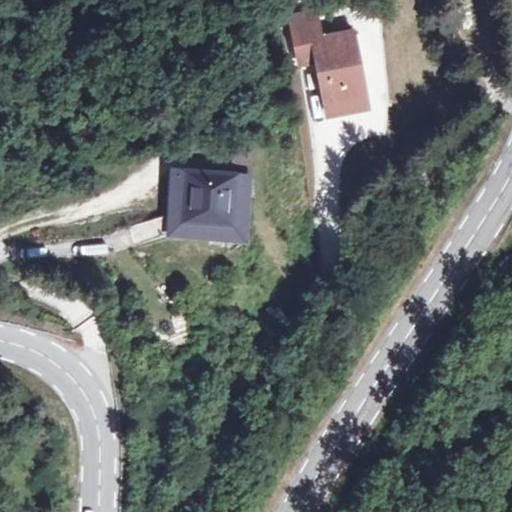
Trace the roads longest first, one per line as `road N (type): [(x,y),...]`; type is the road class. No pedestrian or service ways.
road 1 (secondary): [(304,511),(511,166)]
road 2 (secondary): [(0,344),(61,370),(90,403),(98,433),(97,511)]
